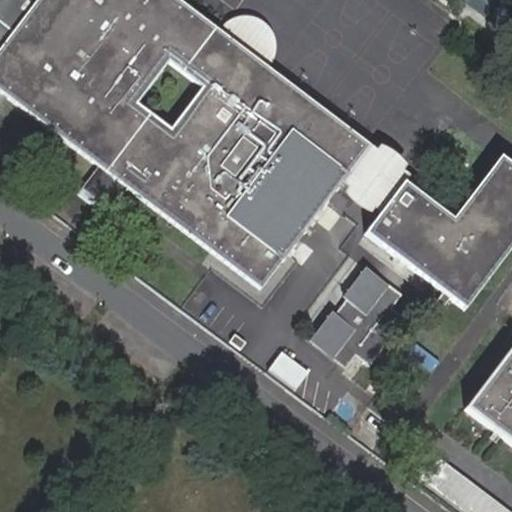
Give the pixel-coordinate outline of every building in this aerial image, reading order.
[(0,0),(0,47),(35,0),(0,0)] [(219,31),(178,0),(37,0),(0,48),(0,92),(98,167),(128,190),(261,292),(290,253),(300,260),(304,255),(295,247),(343,184),(371,147),(268,68),(219,31)] [(504,0),(457,0),(456,1),(494,28),(510,4),(504,0)] [(219,31),(268,68),(271,63),(273,59),(274,50),(273,40),(271,35),(266,28),(260,23),(253,20),(244,18),(237,19),(230,21),(223,26),(219,31)] [(379,152),(371,147),(343,184),(351,190),(348,194),(351,198),(356,204),(366,211),(375,214),(378,210),(383,214),(404,185),(406,186),(412,177),(406,173),(409,169),(407,164),(403,160),(399,156),(393,153),(387,149),(382,149),(379,152)] [(383,214),(366,237),(466,313),(511,251),(511,167),(501,159),(453,222),(406,186),(404,185),(383,214)] [(128,190),(98,167),(81,190),(110,212),(128,190)] [(318,222),(330,230),(342,213),(330,205),(318,222)] [(368,271),(311,348),(345,372),(355,359),(369,369),(404,319),(392,310),(402,295),(368,271)] [(230,343),(241,353),(247,345),(235,336),(230,343)] [(511,344),(461,410),(511,448),(511,344)] [(460,511),(505,511),(430,454),(414,475),(460,511)]
